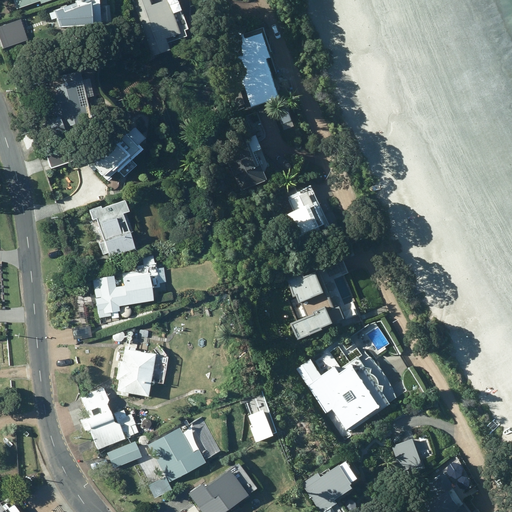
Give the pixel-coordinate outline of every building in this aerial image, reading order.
[(11,0),(15,9),(38,1),(39,4),(50,0),(11,0)] [(83,0),(51,11),(57,28),(97,26),(96,0),(83,0)] [(178,9),(175,0),(174,0),(166,3),(166,4),(156,8),(155,5),(135,11),(149,56),(167,51),(163,38),(176,34),(169,12),(178,9)] [(237,59),(271,49),(267,36),(259,39),(256,28),(230,35),(237,59)] [(83,98),(77,72),(59,76),(61,85),(47,88),(54,117),(57,116),(57,119),(62,118),(63,121),(83,116),(79,99),(83,98)] [(241,191),(267,181),(261,165),(266,163),(248,119),(216,132),(234,177),(235,177),(241,191)] [(139,140),(131,131),(124,136),(120,132),(107,144),(109,146),(88,166),(99,178),(100,176),(104,181),(107,179),(106,178),(112,173),(118,180),(134,166),(128,160),(138,151),(133,145),(139,140)] [(293,244),(320,231),(321,233),(330,229),(310,187),(288,197),(290,200),(287,202),(293,212),(281,218),(293,244)] [(114,216),(124,213),(119,199),(91,208),(107,257),(125,252),(114,216)] [(116,307),(149,301),(149,299),(153,299),(151,289),(157,287),(153,264),(133,267),(134,271),(116,275),(117,279),(111,280),(111,277),(90,281),(97,319),(109,317),(109,313),(117,312),(116,307)] [(299,339),(339,321),(333,308),(324,311),(316,290),(322,287),(314,268),(287,279),(293,293),(287,295),(297,319),(292,321),(299,339)] [(388,403),(396,398),(392,388),(387,380),(382,373),(377,366),(371,359),(365,353),(361,355),(349,335),(295,369),(344,435),(390,406),(388,403)] [(144,398),(152,356),(122,350),(120,362),(118,362),(114,381),(117,381),(115,392),(144,398)] [(106,401),(101,389),(79,398),(87,419),(84,421),(95,451),(123,440),(122,439),(136,433),(129,415),(125,417),(122,411),(113,415),(116,422),(111,424),(110,421),(108,421),(101,403),(106,401)] [(249,417),(259,440),(271,435),(261,412),(249,417)] [(167,483),(202,464),(196,452),(191,454),(177,429),(146,445),(167,483)] [(415,441),(399,445),(406,467),(421,463),(415,441)] [(111,469),(139,458),(133,442),(105,454),(111,469)] [(301,484),(321,511),(332,504),(330,501),(353,486),(351,483),(354,480),(344,466),(340,468),(338,465),(320,477),(317,473),(301,484)] [(226,473),(189,498),(195,506),(185,511),(221,511),(243,498),(226,473)] [(464,505),(444,475),(413,495),(425,511),(467,511),(463,506),(464,505)] [(162,480),(148,486),(154,498),(167,491),(162,480)]
